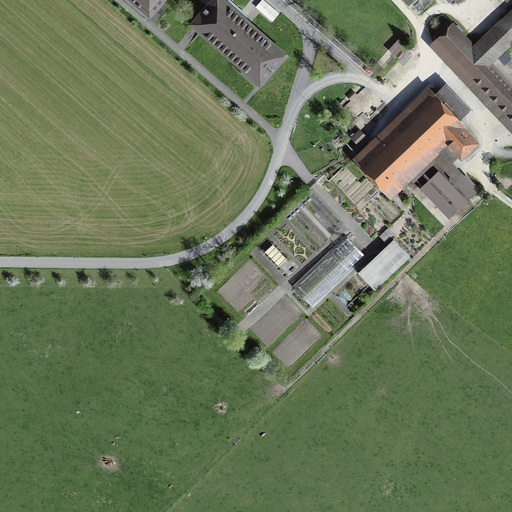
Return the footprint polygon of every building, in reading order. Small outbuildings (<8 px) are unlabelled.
[(124,0),(145,18),(159,0),(124,0)] [(222,0),(212,0),(193,22),(245,68),(241,72),(257,86),(284,54),(239,15),(242,11),(230,0),(227,0),(226,3),(222,0)] [(266,0),(260,6),(275,19),(281,13),(266,0)] [(511,39),(511,11),(475,47),(455,25),(439,40),(511,117),(511,86),(489,62),(511,39)] [(432,95),(362,161),(388,189),(443,137),(463,157),(477,143),(432,95)] [(353,138),(358,143),(365,136),(360,131),(353,138)] [(347,236),(292,286),(311,306),(365,255),(347,236)] [(360,273),(375,288),(408,256),(394,241),(360,273)]
